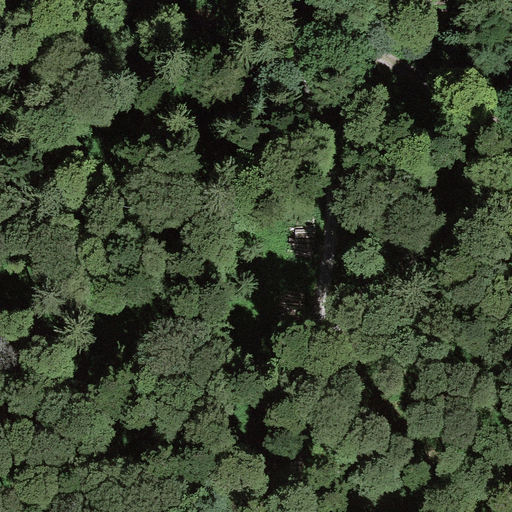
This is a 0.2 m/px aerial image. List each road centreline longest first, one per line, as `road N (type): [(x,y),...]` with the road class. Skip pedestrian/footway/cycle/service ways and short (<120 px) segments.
road 1 (track): [(291,9),(327,153),(329,229),(294,511)]
road 2 (track): [(291,9),(423,73),(511,147)]
road 3 (track): [(315,359),(455,230),(511,203)]
road 4 (track): [(291,9),(430,11),(471,0)]
